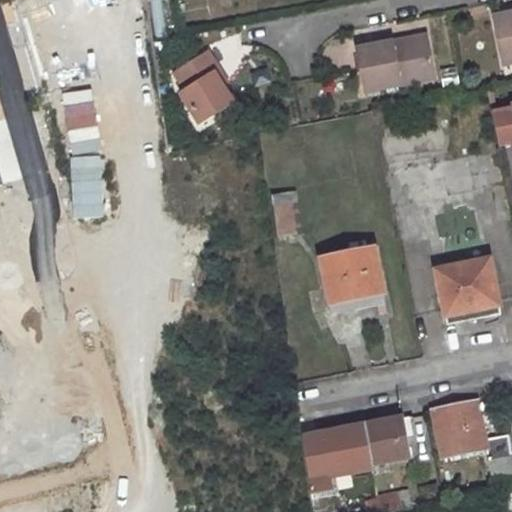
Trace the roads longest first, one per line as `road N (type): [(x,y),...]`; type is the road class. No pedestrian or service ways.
road 1 (unclassified): [(121,455),(29,161)]
road 2 (residential): [(296,403),(511,358)]
road 3 (unclassified): [(121,455),(296,403)]
road 4 (residential): [(248,30),(420,0)]
road 5 (unclassified): [(0,496),(121,455)]
